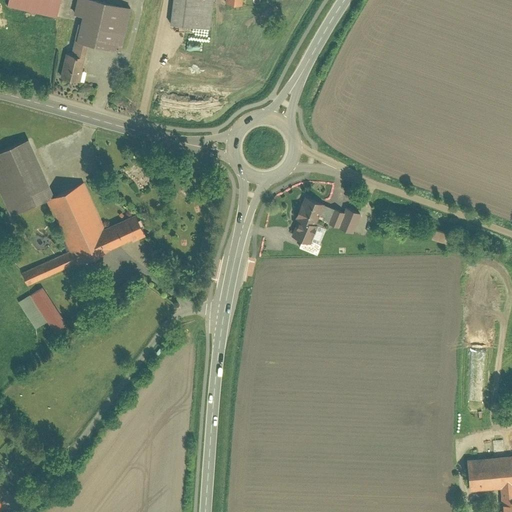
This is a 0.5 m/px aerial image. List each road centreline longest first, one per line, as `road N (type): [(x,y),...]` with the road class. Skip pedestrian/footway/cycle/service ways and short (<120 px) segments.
road 1 (residential): [(224,311),(172,317),(20,511)]
road 2 (tertiary): [(231,150),(0,92)]
road 3 (unclassified): [(294,153),(511,234)]
road 4 (secondary): [(205,511),(224,311)]
road 5 (secondary): [(224,311),(252,177)]
road 6 (secondary): [(276,118),(341,0)]
road 7 (unknown): [(175,0),(143,121)]
